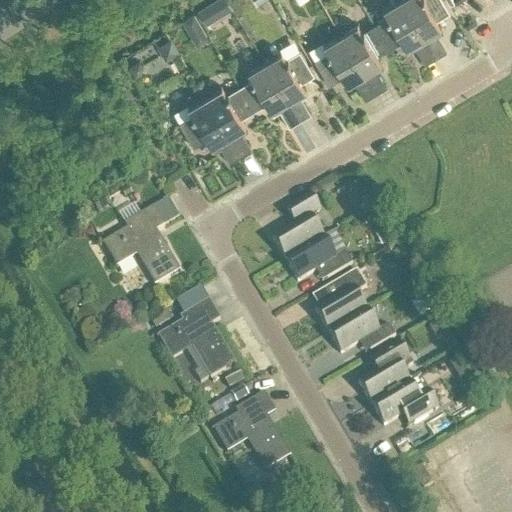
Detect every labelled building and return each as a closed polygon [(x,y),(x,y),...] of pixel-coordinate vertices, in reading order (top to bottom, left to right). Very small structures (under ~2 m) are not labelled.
[(434,58),(399,0),(395,0),(382,8),(387,16),(373,24),(388,48),(401,40),(408,52),(414,49),(423,64),(434,58)] [(399,0),(434,58),(445,51),(436,36),(442,32),(435,20),(448,12),(440,0),(399,0)] [(210,3),(198,11),(206,25),(218,17),(210,3)] [(180,19),(190,43),(202,38),(192,14),(180,19)] [(375,56),(388,48),(373,24),(360,32),(356,24),(339,34),(375,93),(385,87),(376,71),(382,68),(375,56)] [(375,93),(339,34),(322,44),(327,52),(314,60),(328,84),(341,76),(348,88),(355,84),(364,100),(375,93)] [(161,53),(172,55),(178,51),(170,38),(156,46),(161,53)] [(280,51),(263,61),(298,120),(309,113),(300,98),(306,94),(299,82),(312,74),(298,50),(284,59),(280,51)] [(141,73),(143,65),(139,59),(128,66),(135,77),(141,73)] [(287,127),(298,120),(263,61),(246,71),(251,79),(238,86),(252,111),(265,103),(272,115),(278,111),(287,127)] [(239,118),(252,111),(238,86),(225,94),(220,86),(203,96),(239,155),(249,149),(240,134),(246,130),(239,118)] [(228,162),(239,155),(203,96),(186,106),(191,114),(177,122),(192,146),(205,138),(213,150),(219,146),(228,162)] [(125,201),(132,198),(128,191),(121,195),(125,201)] [(271,243),(284,264),(323,241),(310,220),(319,214),(311,200),(286,215),(294,229),(271,243)] [(367,214),(374,210),(367,200),(360,205),(367,214)] [(98,216),(111,209),(107,202),(94,209),(98,216)] [(154,289),(178,275),(155,236),(163,231),(152,212),(123,229),(126,233),(101,248),(115,271),(136,259),(154,289)] [(382,251),(395,243),(388,231),(375,239),(382,251)] [(335,262),(323,241),(284,264),(297,286),(320,272),(327,283),(352,268),(345,257),(335,262)] [(404,287),(414,281),(408,270),(397,277),(404,287)] [(314,315),(327,336),(366,313),(357,298),(366,292),(356,275),(331,290),(337,301),(314,315)] [(210,382),(234,367),(210,329),(218,324),(207,305),(179,322),(181,326),(156,341),(170,363),(191,350),(210,382)] [(379,334),(366,313),(327,336),(340,358),(363,344),(370,355),(395,340),(388,329),(379,334)] [(155,333),(171,324),(166,314),(150,323),(155,333)] [(449,355),(457,350),(441,325),(429,332),(437,345),(442,342),(449,355)] [(357,387),(370,408),(409,385),(402,374),(412,368),(399,347),(369,365),(375,376),(357,387)] [(418,401),(409,385),(370,408),(383,430),(401,419),(407,430),(438,412),(428,395),(418,401)] [(237,407),(249,400),(243,390),(231,397),(237,407)] [(266,475),(289,461),(266,421),(274,417),(263,398),(234,415),(237,419),(212,434),(225,456),(247,443),(266,475)] [(428,434),(436,429),(432,422),(424,427),(428,434)] [(433,487),(421,469),(412,475),(423,493),(433,487)] [(265,504),(279,495),(270,480),(255,489),(265,504)]
